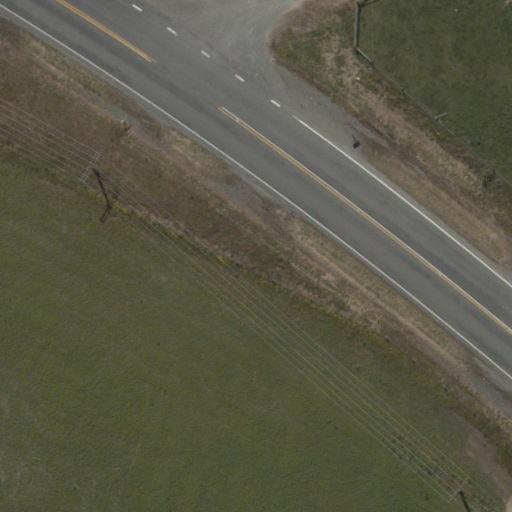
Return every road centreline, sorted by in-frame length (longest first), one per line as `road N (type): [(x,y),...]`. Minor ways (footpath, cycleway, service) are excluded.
road 1 (primary): [(511,331),(182,79)]
road 2 (primary): [(182,79),(55,0)]
